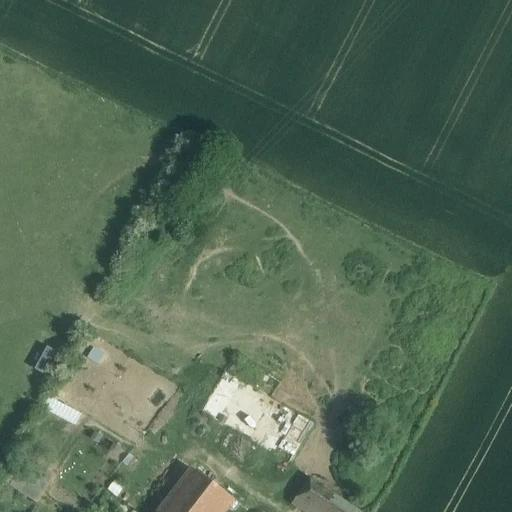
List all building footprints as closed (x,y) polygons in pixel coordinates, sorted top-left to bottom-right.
[(236,356),(227,371),(316,425),(325,409),(236,356)] [(316,425),(227,371),(202,412),(291,466),(316,425)] [(39,465),(21,492),(38,503),(55,476),(39,465)] [(191,469),(158,511),(226,511),(235,501),(191,469)] [(360,511),(310,479),(293,504),(305,511),(360,511)]
